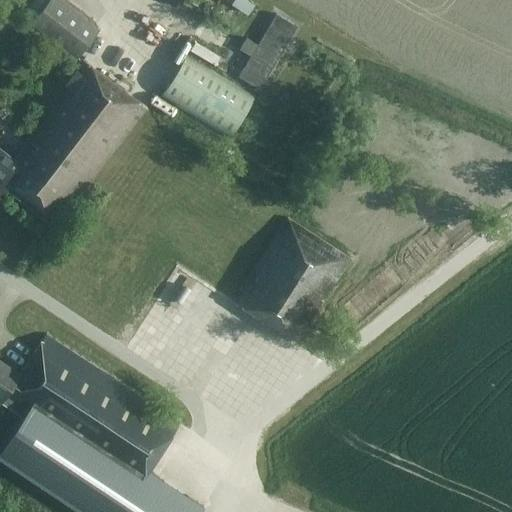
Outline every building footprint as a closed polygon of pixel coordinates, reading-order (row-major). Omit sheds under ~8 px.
[(47,0),(29,24),(76,59),(99,27),(62,0),(47,0)] [(250,57),(238,77),(259,90),(297,27),(276,14),(258,45),(246,38),(239,50),(250,57)] [(161,97),(229,138),(254,97),(186,55),(161,97)] [(146,109),(81,59),(30,127),(34,130),(12,159),(0,150),(0,196),(2,198),(8,190),(46,221),(51,224),(58,223),(59,222),(146,109)] [(349,257),(286,218),(240,288),(243,290),(235,302),(297,342),(349,257)] [(151,471),(182,424),(44,334),(33,352),(55,366),(54,368),(23,417),(0,450),(0,459),(79,511),(199,511),(203,506),(151,471)] [(54,368),(31,354),(19,374),(0,361),(0,402),(23,417),(54,368)]
